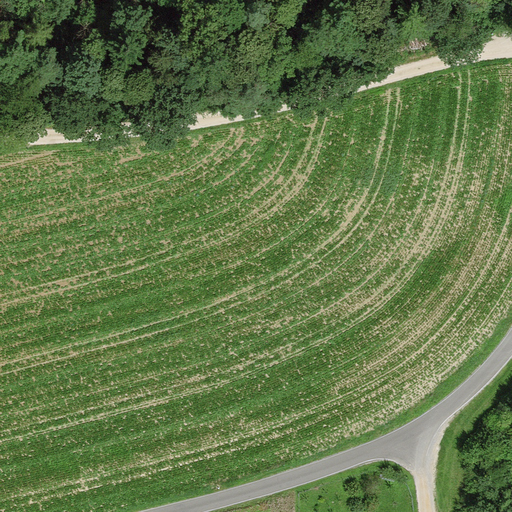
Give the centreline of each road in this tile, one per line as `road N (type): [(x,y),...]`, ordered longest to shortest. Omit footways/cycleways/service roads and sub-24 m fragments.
road 1 (track): [(511,48),(120,134),(0,139)]
road 2 (unclassified): [(173,511),(411,438),(459,397),(511,333)]
